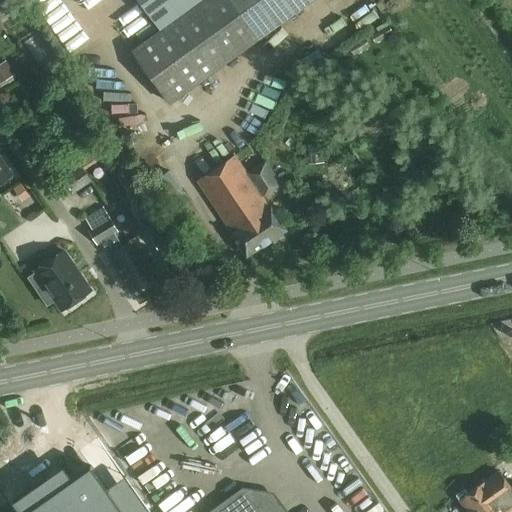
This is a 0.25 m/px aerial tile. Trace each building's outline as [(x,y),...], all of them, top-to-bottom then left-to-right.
[(138,0),(142,6),(114,26),(170,103),(311,0),(138,0)] [(336,17),(358,6),(354,0),(348,0),(332,9),(336,17)] [(0,62),(0,82),(13,74),(4,60),(0,62)] [(261,104),(272,91),(263,83),(252,96),(261,104)] [(113,150),(103,136),(76,155),(85,169),(113,150)] [(321,144),(307,145),(308,160),(323,159),(321,144)] [(0,181),(12,174),(0,156),(0,181)] [(197,181),(231,232),(246,256),(287,229),(271,205),(270,206),(263,195),(281,183),(266,160),(247,172),(237,156),(197,181)] [(140,184),(132,171),(119,179),(127,192),(140,184)] [(67,179),(72,192),(89,186),(84,172),(67,179)] [(12,188),(21,200),(29,194),(20,182),(12,188)] [(109,246),(113,251),(109,254),(132,292),(158,276),(134,238),(122,245),(115,233),(118,232),(103,206),(85,217),(91,228),(88,229),(97,245),(101,242),(105,248),(109,246)] [(160,252),(172,244),(164,231),(152,238),(160,252)] [(90,290),(63,250),(35,269),(45,284),(37,289),(47,304),(55,299),(62,309),(90,290)] [(200,446),(185,458),(195,471),(210,459),(200,446)] [(23,494),(12,501),(19,511),(123,511),(107,488),(91,465),(72,479),(67,482),(62,476),(27,500),(23,494)] [(504,502),(510,511),(511,511),(511,483),(509,485),(499,471),(471,492),(482,507),(495,498),(501,504),(504,502)] [(243,489),(212,511),(285,511),(272,494),(243,489)] [(482,507),(471,492),(460,500),(468,511),(510,511),(504,502),(501,504),(495,498),(482,507)] [(152,503),(158,511),(175,511),(177,511),(165,494),(152,503)]
